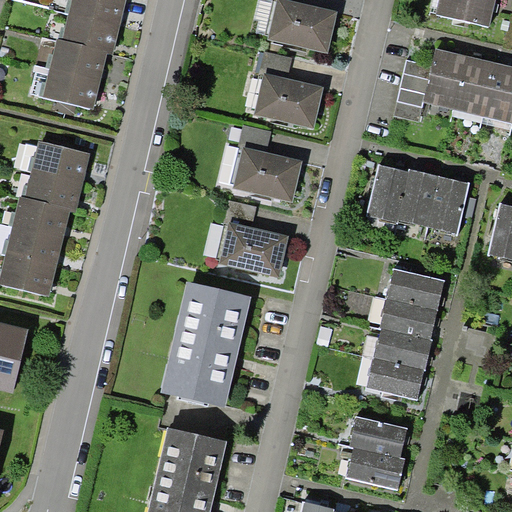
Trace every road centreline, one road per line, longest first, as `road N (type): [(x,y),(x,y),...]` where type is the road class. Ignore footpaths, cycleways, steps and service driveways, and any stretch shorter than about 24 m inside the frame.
road 1 (residential): [(383,0),(261,511)]
road 2 (residential): [(49,511),(170,0)]
